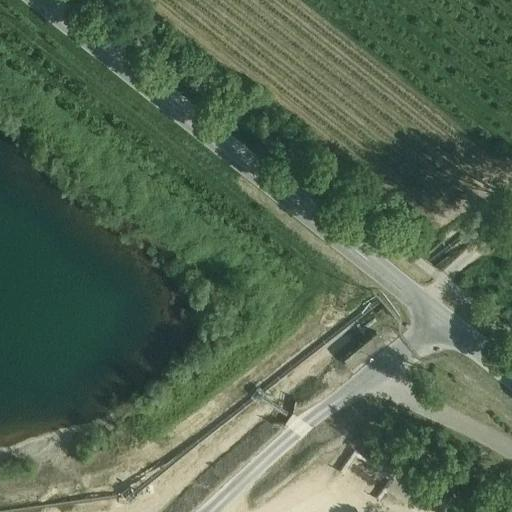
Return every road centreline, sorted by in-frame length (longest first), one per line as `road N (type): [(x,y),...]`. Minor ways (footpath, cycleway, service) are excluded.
road 1 (tertiary): [(43,0),(511,374)]
road 2 (track): [(199,511),(240,468),(418,338),(425,305),(453,270),(511,226)]
